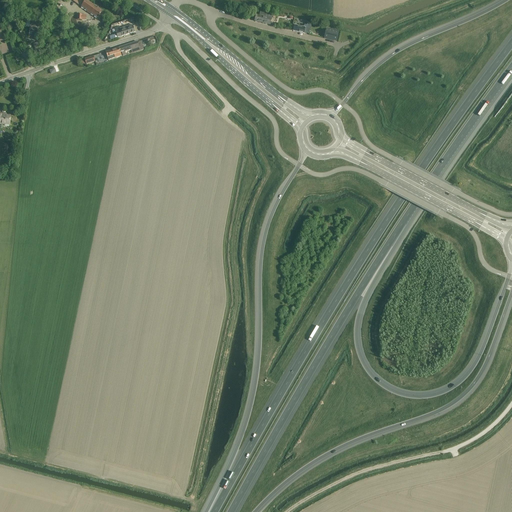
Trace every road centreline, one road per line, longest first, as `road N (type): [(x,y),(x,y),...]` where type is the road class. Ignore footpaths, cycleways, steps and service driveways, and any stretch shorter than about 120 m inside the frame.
road 1 (motorway): [(511,43),(393,210),(214,511)]
road 2 (motorway): [(508,276),(464,378),(423,396),(384,386),(365,367),(355,333),(403,222)]
road 3 (motorway): [(298,165),(261,250),(259,353),(246,422),(206,511)]
road 4 (motorway): [(254,511),(333,450),(457,400),(479,376),(511,292)]
road 5 (motorway): [(231,511),(403,222)]
road 6 (unclassified): [(298,165),(317,175),(356,169),(386,183),(467,226),(486,266),(508,276)]
road 7 (unclassified): [(342,103),(373,147),(511,214)]
road 8 (unclassified): [(161,24),(273,119),(281,153),(298,165)]
road 9 (motorway): [(506,0),(408,44),(342,103)]
road 10 (motorway): [(403,222),(511,71)]
road 11 (unclassified): [(212,10),(217,32),(285,88),(325,91),(342,103)]
road 12 (track): [(287,511),(359,473),(446,451)]
road 13 (unclassified): [(0,82),(161,24)]
road 14 (unclassified): [(339,45),(212,10)]
road 15 (primary): [(485,216),(369,154)]
road 16 (primary): [(366,165),(475,222)]
